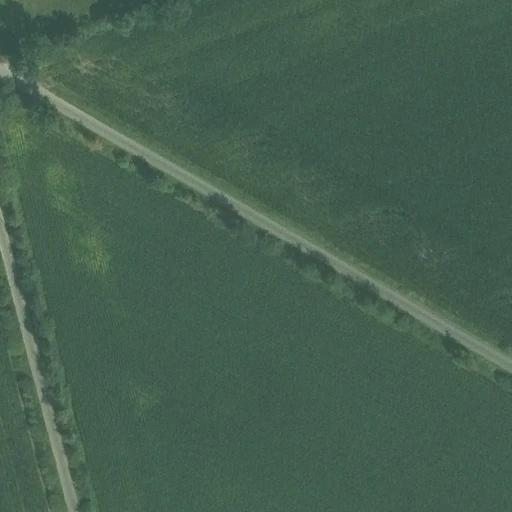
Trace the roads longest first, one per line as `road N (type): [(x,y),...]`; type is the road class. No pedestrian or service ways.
road 1 (unclassified): [(0,68),(511,366)]
road 2 (unclassified): [(0,229),(74,511)]
